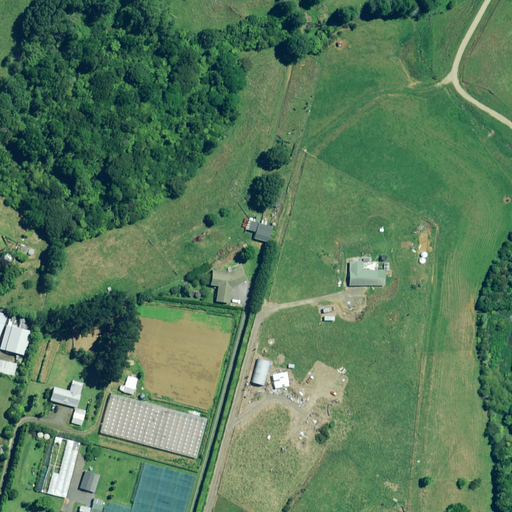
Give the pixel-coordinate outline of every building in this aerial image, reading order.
[(281,192),(266,189),(263,204),(277,207),(281,192)] [(265,226),(266,222),(261,220),(259,224),(253,223),(254,219),(248,217),(245,230),(255,232),(253,239),(267,243),(271,228),(265,226)] [(20,246),(19,253),(34,257),(35,249),(20,246)] [(358,262),(358,259),(352,259),(352,262),(348,262),(348,286),(384,286),(384,271),(378,271),(378,262),(358,262)] [(245,280),(239,268),(229,272),(225,272),(211,271),(209,285),(217,286),(215,302),(228,303),(230,288),(245,280)] [(11,322),(7,321),(0,347),(0,349),(24,356),(30,332),(10,326),(11,322)] [(269,362),(257,359),(251,383),(263,386),(269,362)] [(288,386),(285,372),(271,375),(274,389),(288,386)] [(82,384),(71,381),(68,392),(52,387),(49,401),(76,408),(82,384)] [(135,385),(126,382),(124,387),(120,385),(119,391),(132,395),(135,385)] [(206,420),(110,395),(100,433),(195,459),(206,420)] [(85,411),(75,409),(71,423),(81,426),(85,411)] [(77,452),(71,450),(73,442),(55,437),(41,492),(65,498),(77,452)] [(35,439),(31,454),(31,456),(30,458),(23,487),(36,491),(48,442),(35,439)] [(93,492),(98,475),(83,471),(78,488),(93,492)] [(100,511),(103,501),(93,499),(90,511),(100,511)]
